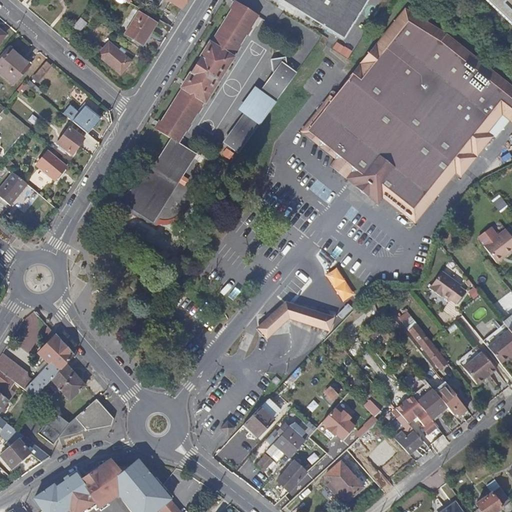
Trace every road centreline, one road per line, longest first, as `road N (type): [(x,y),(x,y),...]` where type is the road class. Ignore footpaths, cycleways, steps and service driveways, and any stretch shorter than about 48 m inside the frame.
road 1 (residential): [(0,2),(135,114)]
road 2 (residential): [(511,404),(376,511)]
road 3 (residential): [(48,257),(135,114)]
road 4 (tertiary): [(0,509),(60,462),(125,442),(138,430)]
road 5 (unknown): [(411,245),(509,134)]
road 6 (secondary): [(54,294),(141,410)]
road 7 (residential): [(135,114),(206,0)]
